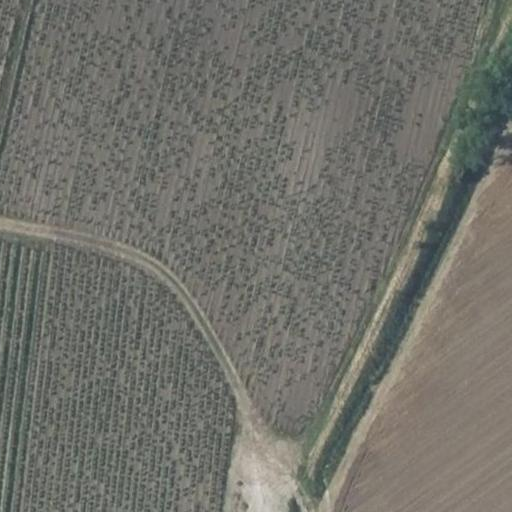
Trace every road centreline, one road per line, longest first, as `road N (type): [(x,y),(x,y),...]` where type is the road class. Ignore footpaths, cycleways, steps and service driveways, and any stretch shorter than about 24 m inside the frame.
road 1 (track): [(281,468),(402,241),(505,0)]
road 2 (track): [(313,511),(511,127)]
road 3 (track): [(281,468),(173,279),(132,259),(0,227)]
